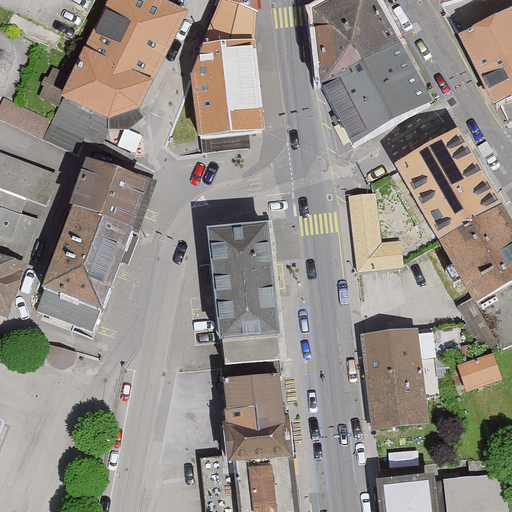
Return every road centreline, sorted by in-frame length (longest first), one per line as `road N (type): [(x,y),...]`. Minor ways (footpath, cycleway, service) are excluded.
road 1 (residential): [(311,184),(210,209),(182,233),(122,511)]
road 2 (secondary): [(344,511),(311,184)]
road 3 (secondary): [(311,184),(288,0)]
road 4 (residential): [(311,184),(477,110)]
road 5 (residential): [(408,0),(477,110)]
